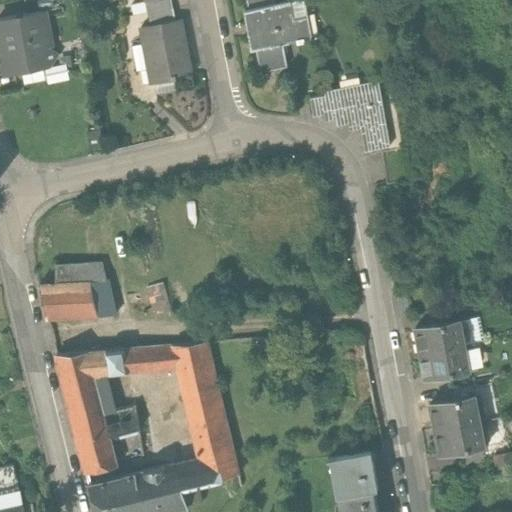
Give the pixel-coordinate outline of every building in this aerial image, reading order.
[(277,0),(243,0),(258,66),(294,59),(290,41),(314,36),(305,0),(280,0),(277,1),(277,0)] [(47,3),(0,12),(0,61),(2,70),(59,58),(47,3)] [(195,72),(184,17),(149,24),(160,79),(195,72)] [(381,74),(312,88),(316,107),(324,106),(325,112),(338,110),(340,116),(350,114),(352,124),(365,122),(370,144),(395,139),(381,74)] [(63,269),(64,284),(96,283),(97,318),(112,318),(110,268),(63,269)] [(64,284),(40,284),(48,320),(97,318),(96,283),(64,284)] [(455,309),(424,316),(426,326),(457,319),(455,309)] [(426,326),(410,329),(416,355),(463,345),(457,319),(426,326)] [(171,375),(181,414),(222,405),(209,342),(58,355),(89,475),(120,468),(110,432),(141,426),(129,380),(171,375)] [(463,345),(416,355),(422,382),(438,379),(469,372),(463,345)] [(469,372),(438,379),(440,388),(471,381),(469,372)] [(471,381),(440,388),(442,398),(473,391),(471,381)] [(442,398),(426,401),(432,427),(479,417),(473,391),(442,398)] [(193,458),(184,461),(193,495),(239,483),(222,405),(181,414),(193,458)] [(479,417),(432,427),(438,454),(454,451),(485,444),(479,417)] [(485,444),(454,451),(456,460),(487,453),(485,444)] [(332,458),(339,498),(375,491),(379,491),(372,451),(332,458)] [(184,461),(92,485),(98,511),(163,511),(195,504),(193,495),(184,461)] [(0,511),(19,511),(10,472),(0,474),(0,511)] [(378,511),(375,491),(339,498),(341,511),(378,511)]
